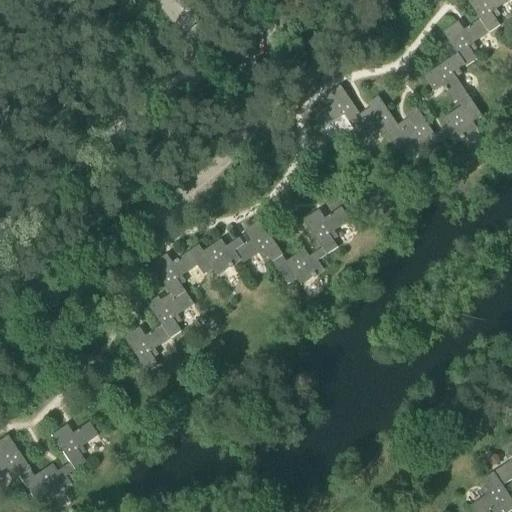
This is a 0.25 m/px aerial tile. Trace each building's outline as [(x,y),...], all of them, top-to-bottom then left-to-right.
[(465,0),(479,21),(488,35),(503,25),(496,13),(511,2),(511,1),(511,0),(465,0)] [(442,34),(457,55),(465,68),(476,60),(468,48),(488,35),(479,21),(464,32),(458,23),(442,34)] [(453,105),(456,103),(466,96),(452,76),(465,68),(457,55),(423,78),(433,94),(442,88),(453,105)] [(342,117),(350,128),(362,120),(359,116),(340,87),(324,97),(330,106),(313,117),(322,131),(342,117)] [(447,128),(436,135),(441,142),(449,138),(454,146),(476,131),(472,125),(481,119),(466,96),(456,103),(460,108),(442,121),(447,128)] [(380,128),(388,139),(410,124),(407,120),(397,127),(378,98),(366,105),(369,109),(359,116),(362,120),(350,128),(359,142),(380,128)] [(410,124),(388,139),(397,153),(413,142),(417,148),(424,144),(428,151),(441,142),(436,135),(434,136),(416,109),(404,116),(407,120),(410,124)] [(303,222),(321,250),(327,257),(338,250),(329,237),(350,222),(341,209),(324,220),(319,211),(303,222)] [(250,241),(243,245),(232,253),(239,263),(241,266),(262,252),(269,261),(280,253),(259,222),(244,233),(250,241)] [(187,254),(197,268),(202,276),(212,269),(218,277),(239,263),(232,253),(243,245),(239,239),(226,248),(221,241),(203,253),(199,246),(187,254)] [(287,262),(280,253),(269,261),(271,265),(272,264),(287,285),(294,280),(300,287),(323,271),(318,263),(327,257),(321,250),(309,258),(304,251),(287,262)] [(170,295),(161,302),(163,305),(183,291),(177,282),(197,268),(187,254),(172,264),(166,255),(151,266),(170,295)] [(147,305),(161,326),(171,341),(182,333),(173,320),(194,306),(183,291),(163,305),(161,302),(158,298),(147,305)] [(171,341),(161,326),(145,337),(139,328),(124,339),(146,373),(158,365),(150,354),(171,341)] [(49,437),(68,464),(73,472),(85,463),(77,451),(97,437),(87,423),(71,435),(65,426),(49,437)] [(0,473),(8,468),(13,475),(26,467),(6,437),(0,440),(0,473)] [(511,459),(511,460),(493,474),(502,488),(511,480),(511,443),(504,448),(511,459)] [(33,477),(26,467),(13,475),(31,502),(41,495),(46,502),(70,485),(65,477),(73,472),(68,464),(56,473),(51,465),(33,477)] [(469,508),(471,511),(510,511),(511,511),(511,502),(502,488),(493,474),(481,481),(490,494),(469,508)]
